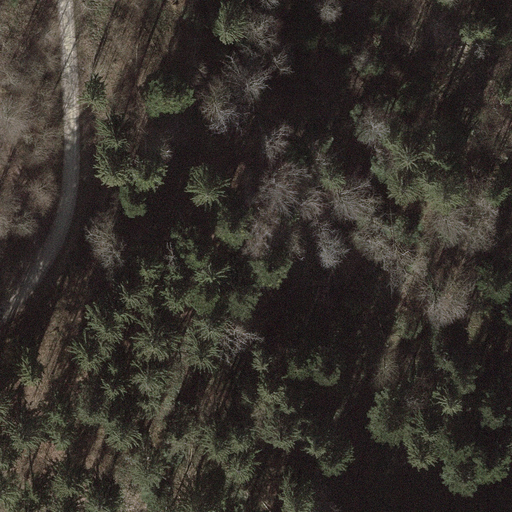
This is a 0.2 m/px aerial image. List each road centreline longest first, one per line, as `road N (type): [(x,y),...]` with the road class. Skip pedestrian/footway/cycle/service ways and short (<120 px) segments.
road 1 (track): [(65,0),(73,96),(68,199),(44,263),(0,315)]
road 2 (track): [(0,133),(44,263)]
